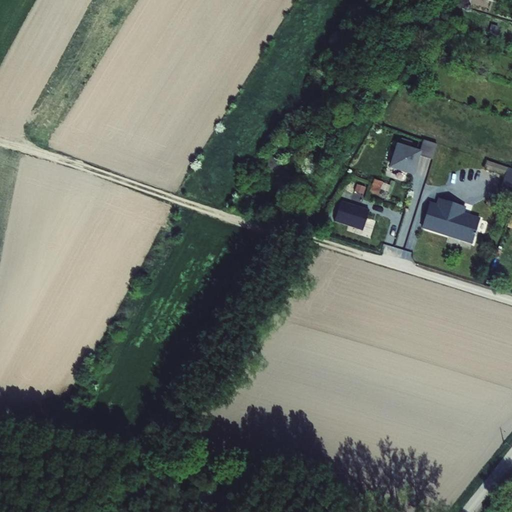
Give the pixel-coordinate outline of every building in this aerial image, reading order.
[(391,167),(413,174),(419,156),(420,153),(410,150),(412,142),(402,139),(400,147),(398,146),(391,167)] [(433,160),(438,145),(423,140),(420,153),(419,156),(433,160)] [(487,167),(506,174),(509,167),(490,160),(487,167)] [(511,169),(508,168),(501,189),(511,192),(511,169)] [(383,183),(378,195),(385,197),(391,182),(384,179),(383,183)] [(383,183),(375,180),(370,192),(378,195),(383,183)] [(429,203),(422,227),(448,235),(446,242),(466,248),(471,246),(480,219),(462,214),(464,207),(442,200),(439,207),(429,203)] [(363,230),(369,212),(340,203),(334,222),(363,230)]
